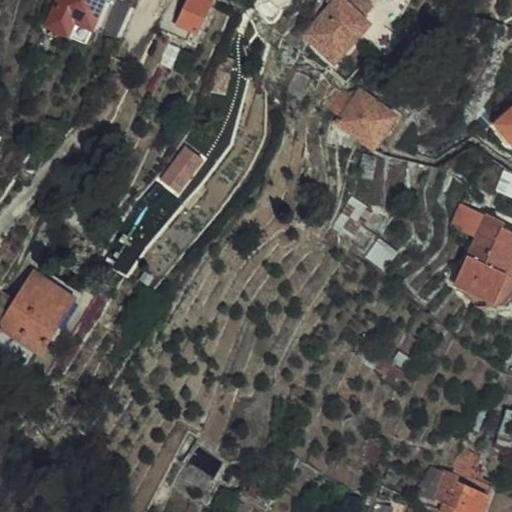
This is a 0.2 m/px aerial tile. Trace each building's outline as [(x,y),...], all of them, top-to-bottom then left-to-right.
[(36,0),(33,7),(50,16),(55,0),(36,0)] [(55,0),(50,16),(55,19),(63,5),(77,13),(102,24),(112,0),(55,0)] [(155,0),(154,4),(169,11),(165,20),(175,25),(180,17),(184,19),(193,0),(155,0)] [(308,0),(289,20),(319,48),(353,11),(347,5),(352,0),(308,0)] [(63,5),(55,19),(71,26),(77,13),(63,5)] [(207,51),(221,57),(226,45),(212,40),(207,51)] [(327,78),(323,75),(310,91),(327,103),(338,86),(327,78)] [(338,86),(327,103),(322,109),(344,124),(359,134),(381,102),(344,77),(338,86)] [(511,114),(511,97),(508,92),(483,110),(501,133),(511,125),(511,124),(507,118),(511,114)] [(154,159),(152,160),(169,172),(183,151),(166,139),(154,159)] [(73,176),(70,173),(53,197),(67,207),(81,182),(73,176)] [(451,209),(475,223),(486,201),(462,188),(451,209)] [(511,228),(511,222),(497,215),(500,209),(486,201),(475,223),(472,227),(483,232),(475,248),(496,259),(511,228)] [(472,227),(453,265),(479,280),(476,286),(498,294),(511,268),(511,261),(500,257),(498,260),(496,259),(475,248),(483,232),(472,227)] [(36,347),(46,330),(39,326),(62,284),(18,260),(0,294),(0,331),(2,328),(36,347)] [(39,326),(46,330),(69,287),(62,284),(39,326)] [(368,336),(357,352),(369,360),(380,344),(368,336)] [(511,364),(496,361),(491,376),(491,379),(511,384),(511,364)] [(511,406),(496,402),(483,439),(511,448),(511,406)] [(423,476),(416,492),(437,501),(438,498),(465,509),(478,472),(467,468),(470,457),(462,454),(467,442),(456,438),(437,481),(423,476)] [(438,498),(437,501),(431,511),(463,511),(465,509),(438,498)]
